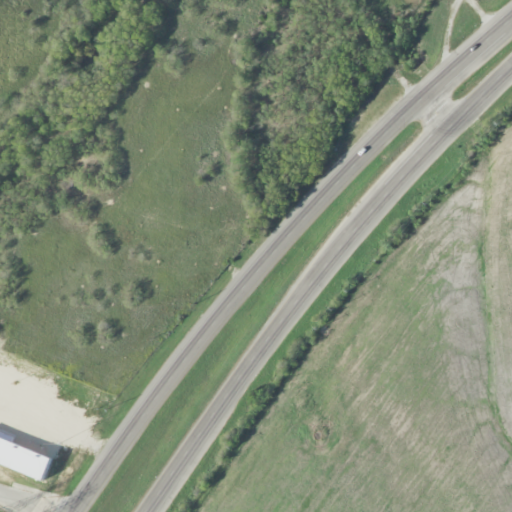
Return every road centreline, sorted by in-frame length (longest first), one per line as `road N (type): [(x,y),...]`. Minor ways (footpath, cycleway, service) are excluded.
road 1 (primary): [(511,13),(329,187),(191,350),(74,511)]
road 2 (primary): [(144,511),(324,264),(511,63)]
